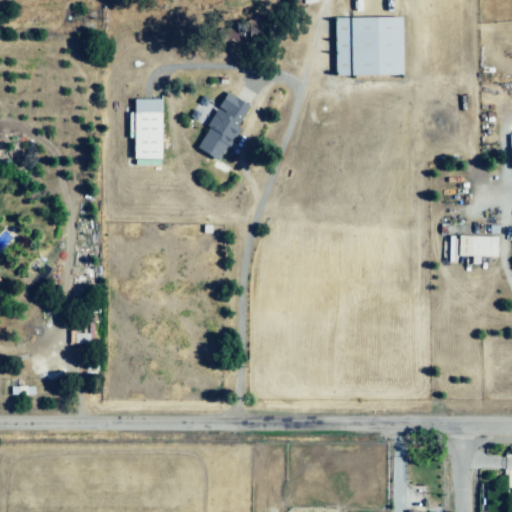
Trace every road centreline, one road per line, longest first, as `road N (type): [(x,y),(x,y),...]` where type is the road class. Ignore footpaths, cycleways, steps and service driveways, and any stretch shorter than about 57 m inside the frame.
road 1 (residential): [(0,431),(511,433)]
road 2 (residential): [(228,431),(236,260),(294,99)]
